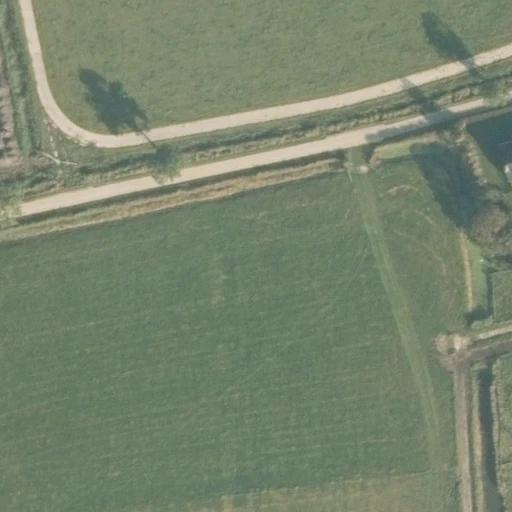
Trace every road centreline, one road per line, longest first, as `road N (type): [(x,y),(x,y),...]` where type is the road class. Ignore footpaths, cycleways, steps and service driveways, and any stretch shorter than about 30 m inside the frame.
road 1 (track): [(511,53),(353,103),(102,146),(60,123),(46,102),(24,0)]
road 2 (unclassified): [(0,211),(314,148),(511,97)]
